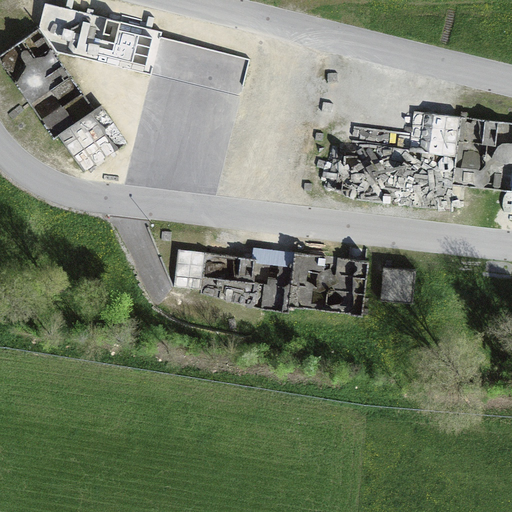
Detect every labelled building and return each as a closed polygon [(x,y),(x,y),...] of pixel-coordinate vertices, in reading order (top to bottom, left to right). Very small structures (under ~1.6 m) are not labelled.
[(240,60),(141,33),(127,84),(226,110),(240,60)] [(29,36),(0,55),(0,63),(48,135),(53,131),(81,112),(29,36)] [(93,105),(81,112),(53,131),(80,170),(119,144),(93,105)] [(457,122),(414,116),(409,152),(452,158),(457,122)] [(511,129),(457,122),(452,158),(449,185),(510,193),(511,175),(511,129)] [(319,155),(312,205),(417,218),(423,168),(319,155)] [(225,300),(230,259),(177,254),(172,292),(225,300)] [(289,256),(288,267),(282,303),(357,315),(365,268),(289,256)] [(288,267),(230,259),(225,300),(281,308),(282,303),(288,267)] [(412,277),(379,273),(376,301),(410,305),(412,277)]
